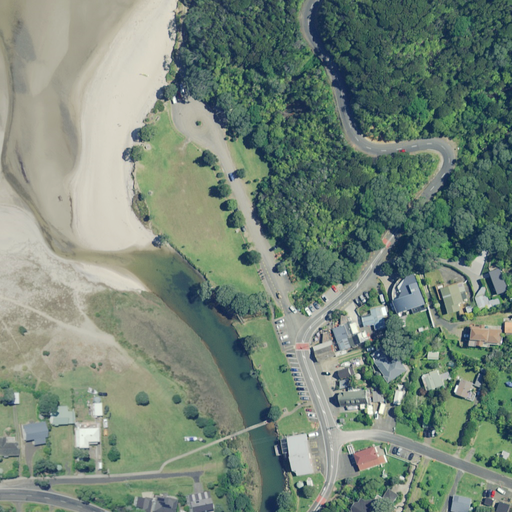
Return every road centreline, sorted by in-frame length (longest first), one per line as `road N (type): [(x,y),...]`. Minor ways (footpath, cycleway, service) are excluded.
road 1 (tertiary): [(331,440),(305,336),(355,289),(444,175),(449,157),(436,144),(383,151),(357,139),(334,69),(312,36),(316,0)]
road 2 (residential): [(331,440),(395,439),(511,485)]
